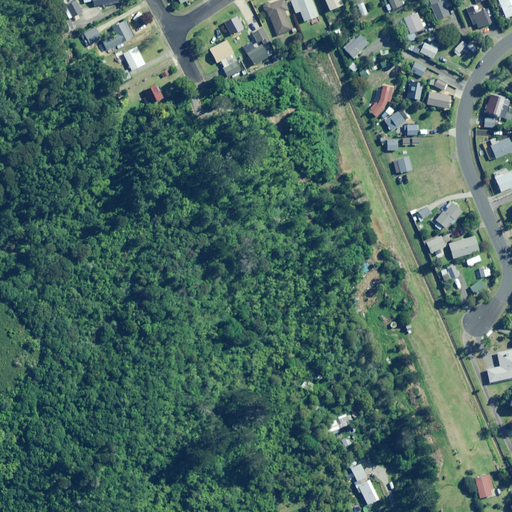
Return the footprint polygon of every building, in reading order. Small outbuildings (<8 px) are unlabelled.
[(76,16),(84,12),(77,0),(76,0),(69,4),(76,16)] [(285,11),(288,10),(284,0),(280,0),(264,6),(266,11),(268,10),(277,35),(291,30),(285,11)] [(304,22),(318,16),(311,0),(292,0),(291,1),(296,13),(300,11),(304,22)] [(340,0),(324,0),(329,11),(342,5),(340,0)] [(401,0),(400,0),(398,1),(397,0),(388,0),(392,9),(403,4),(401,0)] [(449,0),(442,0),(441,1),(440,0),(428,0),(437,20),(449,15),(446,8),(452,5),(449,0)] [(511,0),(498,0),(506,18),(511,15),(511,0)] [(361,16),(367,14),(363,2),(357,4),(361,16)] [(486,9),(476,13),(473,6),(467,8),(473,24),(477,23),(478,28),(491,23),(486,9)] [(401,19),(403,24),(405,24),(410,34),(407,35),(410,42),(416,39),(414,32),(423,28),(417,13),(401,19)] [(107,50),(133,37),(125,21),(113,27),(117,34),(103,41),(107,50)] [(88,46),(102,39),(96,27),(85,33),(87,37),(84,38),(88,46)] [(264,44),(270,41),(263,28),(253,34),(258,42),(262,40),(264,44)] [(353,59),(368,43),(358,34),(344,50),(353,59)] [(226,58),(233,54),(226,41),(209,49),(216,63),(221,61),(224,68),(223,68),(227,77),(232,75),(233,78),(242,73),(236,62),(229,65),(226,58)] [(433,59),(437,50),(424,43),(420,52),(433,59)] [(473,53),(477,49),(471,43),(467,47),(473,53)] [(245,49),(253,66),(261,62),(263,67),(271,63),(268,58),(269,58),(262,45),(256,49),(253,45),(245,49)] [(132,71),(145,64),(136,47),(123,54),(132,71)] [(354,73),(358,68),(353,63),(349,67),(354,73)] [(421,77),(426,68),(416,64),(412,73),(421,77)] [(443,91),(446,84),(437,80),(434,87),(443,91)] [(419,86),(419,83),(409,81),(406,98),(419,100),(422,86),(419,86)] [(153,104),(163,97),(154,83),(143,90),(153,104)] [(377,87),(374,100),(366,109),(376,117),(386,106),(389,89),(377,87)] [(447,109),(450,96),(429,92),(426,105),(447,109)] [(510,100),(491,94),(485,112),(501,117),(504,109),(507,110),(510,100)] [(390,116),(394,111),(389,107),(385,112),(390,116)] [(391,131),(404,122),(397,112),(384,122),(391,131)] [(495,118),(484,118),(484,127),(495,128),(495,118)] [(418,135),(418,126),(404,125),(404,131),(407,131),(407,135),(418,135)] [(511,151),(511,146),(509,138),(491,146),(489,142),(483,144),(490,161),(511,151)] [(387,151),(398,151),(398,140),(387,140),(387,151)] [(396,174),(412,170),(409,157),(393,161),(396,174)] [(511,187),(511,171),(510,173),(508,168),(493,175),(501,192),(511,187)] [(462,212),(452,203),(445,212),(443,210),(431,223),(440,230),(443,227),(446,230),(462,212)] [(431,213),(427,206),(418,212),(423,219),(431,213)] [(445,246),(440,236),(424,244),(429,255),(445,246)] [(478,251),(474,237),(448,244),(453,259),(478,251)] [(439,260),(445,257),(442,250),(435,253),(439,260)] [(481,261),(479,256),(466,261),(468,266),(481,261)] [(459,276),(454,264),(446,267),(447,269),(440,271),(444,282),(459,276)] [(490,276),(489,268),(479,270),(481,278),(490,276)] [(483,290),(478,283),(470,287),(475,295),(483,290)] [(511,377),(511,350),(497,354),(500,367),(487,370),(489,383),(511,377)] [(352,425),(348,416),(331,422),(335,434),(344,431),(343,428),(352,425)] [(352,444),(350,439),(343,443),(345,447),(352,444)] [(355,461),(349,464),(357,482),(367,477),(361,464),(357,466),(355,461)] [(493,490),(489,475),(474,479),(480,499),(489,496),(490,497),(499,495),(498,489),(493,490)] [(379,500),(369,480),(356,487),(357,489),(359,488),(367,505),(379,500)]
